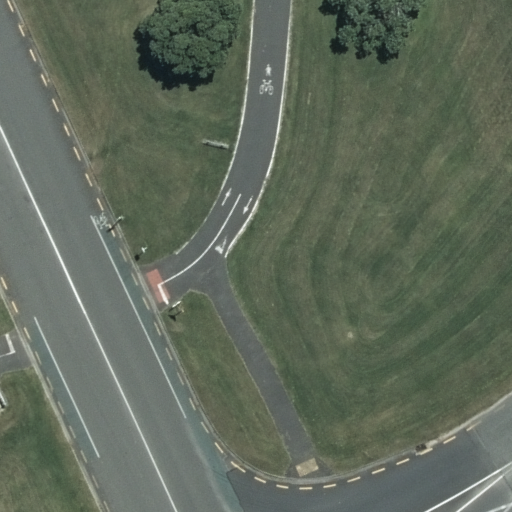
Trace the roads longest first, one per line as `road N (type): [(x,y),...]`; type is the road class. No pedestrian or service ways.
road 1 (residential): [(178,511),(0,122)]
road 2 (residential): [(361,511),(511,450)]
